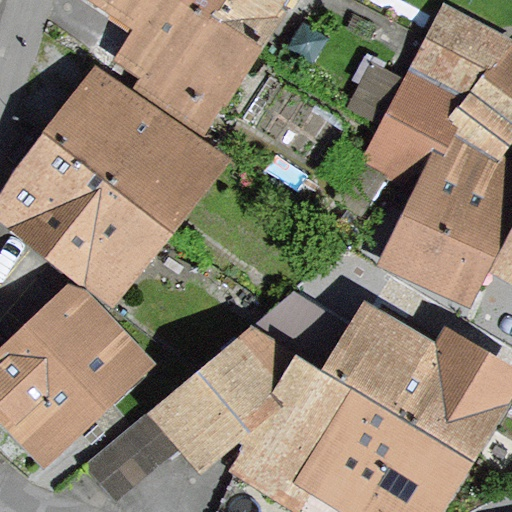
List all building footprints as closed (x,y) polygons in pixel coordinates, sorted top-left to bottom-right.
[(145,96),(189,125),(246,39),(188,0),(112,0),(144,20),(127,45),(138,51),(128,67),(152,85),(145,96)] [(188,0),(246,39),(271,0),(188,0)] [(508,48),(454,19),(439,46),(488,72),(508,48)] [(420,153),(422,154),(488,72),(439,46),(416,91),(409,87),(386,131),(420,153)] [(511,50),(510,49),(485,79),(511,98),(511,50)] [(154,223),(212,151),(102,75),(51,139),(154,223)] [(471,97),(511,126),(511,98),(485,79),(471,97)] [(370,162),(402,179),(422,154),(420,153),(386,131),(370,162)] [(53,245),(104,286),(154,223),(51,139),(0,205),(0,223),(40,253),(53,245)] [(424,278),(468,299),(511,207),(511,196),(503,192),(511,176),(511,168),(465,140),(452,161),(440,154),(389,265),(423,282),(424,278)] [(322,371),(336,380),(362,337),(290,293),(271,309),(252,326),(309,363),(322,371)] [(464,342),(386,297),(362,337),(336,380),(461,454),(506,379),(460,349),(464,342)] [(134,360),(77,300),(45,330),(101,391),(134,360)] [(195,459),(226,433),(255,450),(263,455),(322,371),(309,363),(252,326),(153,409),(195,459)] [(0,372),(0,407),(39,449),(101,391),(45,330),(0,372)] [(322,371),(263,455),(255,450),(241,470),(295,506),(328,457),(353,472),(343,488),(382,511),(423,511),(461,454),(336,380),(322,371)]
